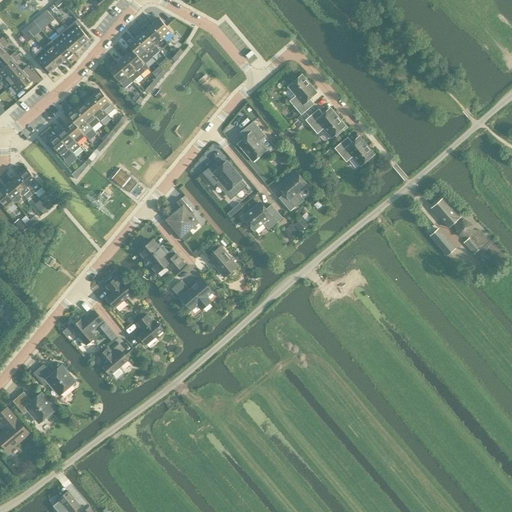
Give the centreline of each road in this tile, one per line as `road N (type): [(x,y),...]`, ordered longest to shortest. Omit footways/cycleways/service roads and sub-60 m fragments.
road 1 (unclassified): [(0,511),(200,361),(511,97)]
road 2 (residential): [(5,137),(139,0)]
road 3 (residential): [(362,132),(290,47),(255,78)]
road 4 (residential): [(255,78),(199,21),(159,0)]
road 5 (residential): [(79,289),(0,381)]
